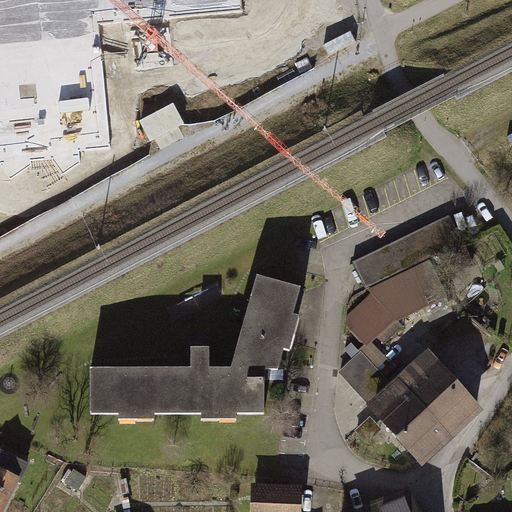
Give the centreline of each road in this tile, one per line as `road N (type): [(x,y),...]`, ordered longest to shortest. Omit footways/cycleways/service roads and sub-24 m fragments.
road 1 (residential): [(442,511),(447,462),(511,369)]
road 2 (residential): [(511,226),(428,127)]
